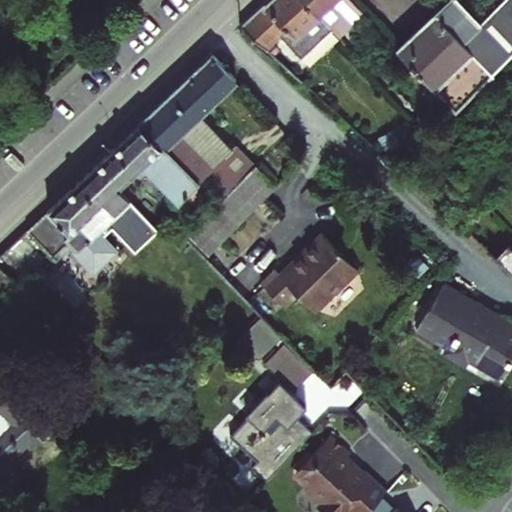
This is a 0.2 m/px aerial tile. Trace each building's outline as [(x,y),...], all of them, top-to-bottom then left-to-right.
[(273,0),(246,27),(267,49),(282,35),(302,56),(334,28),(308,0),(273,0)] [(342,36),(366,15),(351,0),(308,0),(334,28),(342,36)] [(450,0),(450,1),(511,57),(511,56),(511,0),(503,0),(484,19),(464,0),(450,0)] [(444,95),(459,111),(511,57),(450,1),(399,48),(433,84),(444,95)] [(189,80),(212,105),(239,80),(216,55),(189,80)] [(202,115),(212,105),(189,80),(142,124),(163,146),(165,144),(202,182),(220,202),(223,200),(258,164),(240,144),(234,149),(217,164),(185,130),(202,115)] [(444,95),(433,84),(426,91),(436,103),(444,95)] [(234,149),(202,115),(185,130),(217,164),(234,149)] [(163,146),(142,124),(29,230),(54,257),(70,242),(76,248),(75,250),(96,273),(113,256),(110,252),(117,246),(101,228),(133,198),(121,185),(144,163),(180,202),(202,182),(165,144),(163,146)] [(279,187),(258,164),(223,200),(243,222),(279,187)] [(223,200),(220,202),(186,236),(207,257),(243,222),(223,200)] [(461,223),(472,212),(469,209),(457,211),(453,216),(461,223)] [(461,223),(470,232),(476,226),(475,216),(472,212),(461,223)] [(282,275),(278,270),(264,282),(288,308),(302,294),(318,311),(361,272),(327,235),(282,275)] [(497,256),(511,269),(511,245),(510,243),(497,256)] [(0,294),(1,297),(17,282),(0,264),(0,294)] [(466,361),(469,355),(503,375),(511,360),(511,319),(494,309),(492,311),(445,284),(420,327),(453,346),(449,351),(466,361)] [(260,316),(238,336),(258,357),(280,337),(260,316)] [(293,388),(311,370),(284,341),(265,359),(293,388)] [(270,479),(315,431),(306,422),(304,424),(298,418),(310,405),(282,379),(271,391),(270,390),(248,413),(251,415),(232,434),(259,460),(255,465),(270,479)] [(0,408),(0,409),(0,477),(14,463),(11,460),(31,442),(34,445),(53,427),(9,381),(0,390),(0,408)] [(209,407),(179,436),(200,455),(228,427),(209,407)] [(348,452),(331,436),(299,470),(299,477),(310,488),(310,493),(323,505),(322,506),(322,511),(344,511),(349,508),(353,511),(368,511),(387,492),(366,472),(362,476),(351,465),(346,466),(346,460),(349,457),(349,455),(348,452)]
